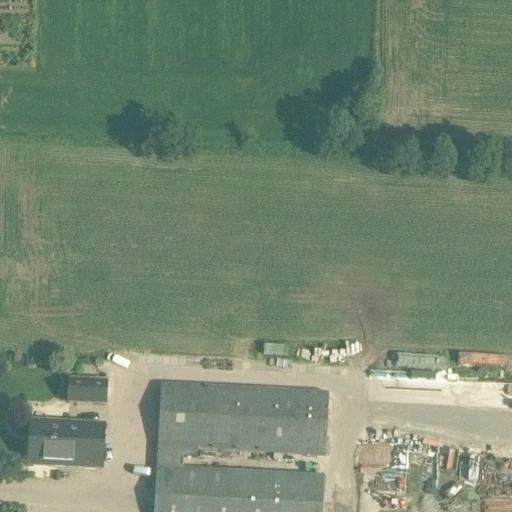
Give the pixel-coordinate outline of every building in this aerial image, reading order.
[(69,380),(67,405),(104,407),(105,382),(69,380)] [(160,386),(156,451),(325,459),(328,394),(160,386)] [(29,422),(27,468),(102,472),(104,426),(29,422)] [(156,469),(153,511),(322,511),(324,477),(156,469)] [(22,489),(22,497),(42,497),(42,489),(22,489)]
